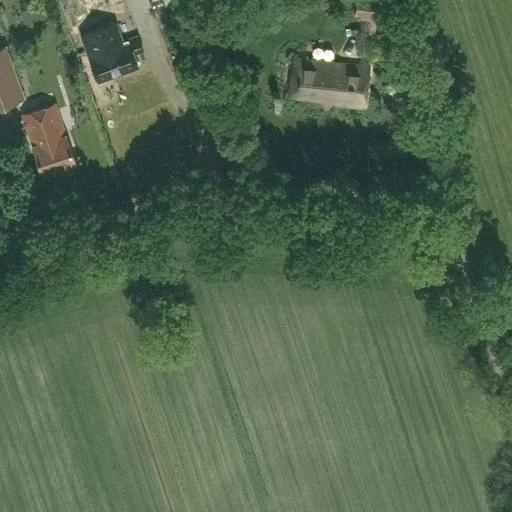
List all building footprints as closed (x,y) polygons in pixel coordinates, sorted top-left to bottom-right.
[(139,37),(123,43),(116,23),(110,25),(100,0),(70,0),(92,58),(91,58),(99,80),(139,65),(136,55),(145,51),(139,37)] [(224,0),(220,0),(204,18),(236,48),(253,28),(224,0)] [(361,0),(358,0),(356,17),(377,19),(379,1),(361,0)] [(7,45),(0,47),(0,104),(25,96),(7,45)] [(237,83),(252,71),(235,58),(222,69),(237,83)] [(295,59),(290,98),(365,108),(371,69),(295,59)] [(57,104),(24,114),(33,145),(32,145),(42,175),(76,165),(67,134),(66,135),(57,104)]
